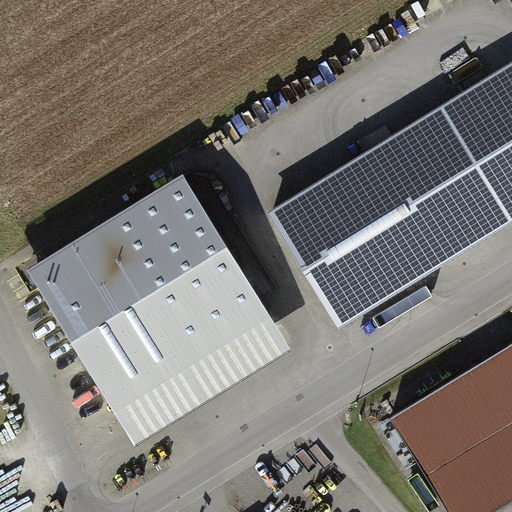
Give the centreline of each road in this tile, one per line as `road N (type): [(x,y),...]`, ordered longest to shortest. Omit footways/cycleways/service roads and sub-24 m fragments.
road 1 (residential): [(511,278),(130,511)]
road 2 (track): [(81,511),(0,327)]
